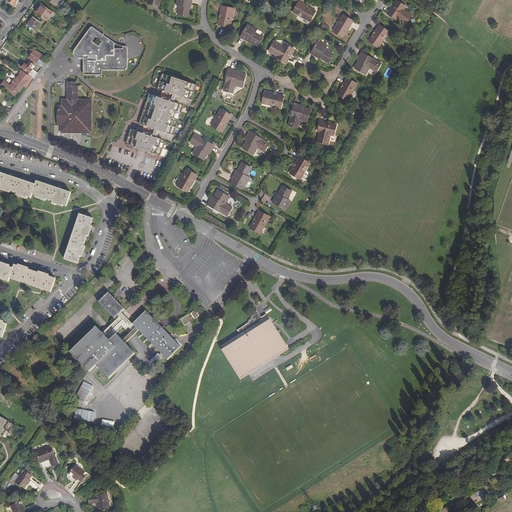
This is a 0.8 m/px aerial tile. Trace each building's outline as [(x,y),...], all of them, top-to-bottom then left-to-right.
[(180,3),(180,6),(178,14),(187,16),(190,7),(190,8),(192,0),(177,0),(177,2),(180,3)] [(402,9),(404,5),(396,0),(387,14),(392,17),(394,16),(397,18),(406,24),(412,15),(408,12),(407,13),(402,9)] [(315,11),(299,1),(293,12),(309,21),(315,11)] [(46,19),(53,11),(43,4),(36,12),(46,19)] [(230,27),(234,8),(222,6),(218,24),(230,27)] [(343,35),(353,19),(343,13),(333,29),(343,35)] [(34,31),(41,22),(33,17),(27,25),(34,31)] [(322,23),(319,28),(325,31),(328,26),(322,23)] [(253,31),(255,28),(247,24),(240,37),(249,42),(249,41),(258,45),(263,36),(255,32),(253,31)] [(379,48),(389,32),(380,25),(369,41),(379,48)] [(114,43),(92,27),(91,27),(90,27),(89,28),(73,49),(73,51),(72,52),(72,53),(73,54),(77,58),(83,58),(82,76),(101,76),(101,71),(124,71),(125,70),(126,71),(128,70),(127,69),(127,68),(127,61),(128,61),(128,59),(127,59),(127,50),(126,48),(128,46),(126,44),(124,46),(123,46),(123,48),(114,48),(114,43)] [(281,58),(280,59),(286,63),(293,50),(285,45),(283,48),(277,44),(278,43),(274,41),(269,50),(277,55),(281,58)] [(323,48),(325,45),(318,41),(310,54),(319,59),(320,58),(328,62),(333,53),(325,49),(323,48)] [(50,52),(46,48),(44,46),(42,49),(49,54),(50,52)] [(37,63),(43,55),(35,49),(29,57),(37,63)] [(376,62),(377,60),(362,51),(358,57),(360,58),(358,60),(354,67),(365,74),(369,67),(376,71),(380,65),(376,62)] [(29,73),(30,72),(35,65),(30,61),(27,65),(24,63),(21,67),(29,73)] [(229,87),(228,92),(235,94),(237,87),(244,88),(248,76),(241,74),(238,73),(238,71),(231,70),(227,87),(229,87)] [(172,141),(184,104),(190,106),(197,85),(164,73),(159,88),(164,89),(162,97),(151,94),(141,123),(146,125),(145,128),(141,126),(139,127),(138,130),(131,128),(126,143),(160,155),(166,139),(172,141)] [(25,86),(31,77),(29,75),(27,78),(24,82),(17,76),(15,79),(14,78),(11,81),(13,82),(10,85),(17,90),(18,91),(23,85),(25,86)] [(89,126),(90,100),(86,97),(77,96),(77,82),(74,82),(74,78),(65,77),(64,96),(63,96),(62,102),(60,102),(56,102),(56,120),(64,121),(71,129),(85,129),(89,126)] [(357,83),(347,77),(338,94),(348,100),(357,83)] [(17,90),(10,85),(4,80),(1,85),(14,95),(17,90)] [(281,106),(284,95),(266,91),(263,102),(281,106)] [(292,120),(291,125),(298,127),(299,119),(307,121),(310,108),(303,106),(300,106),(300,104),(293,102),(289,120),(292,120)] [(224,132),(234,116),(222,110),(213,126),(224,132)] [(329,131),(334,132),(336,123),(320,119),(318,126),(321,127),(320,131),(318,141),(329,143),(330,138),(328,138),(329,131)] [(64,121),(56,120),(56,121),(60,122),(60,128),(71,129),(64,121)] [(263,143),(265,140),(249,132),(246,137),(248,138),(246,141),(242,148),(254,154),(258,148),(264,151),(267,145),(263,143)] [(198,138),(195,136),(191,142),(197,146),(193,153),(205,160),(209,152),(210,150),(212,151),(215,146),(200,136),(198,138)] [(301,179),(310,162),(299,156),(290,173),(301,179)] [(245,177),(246,175),(251,167),(242,162),(238,170),(236,170),(232,179),(245,186),(249,179),(245,177)] [(188,192),(198,175),(187,169),(178,186),(188,192)] [(33,196),(36,186),(24,182),(12,178),(2,174),(0,178),(0,188),(32,199),(33,196)] [(36,186),(33,196),(68,207),(72,194),(60,190),(48,186),(38,182),(36,186)] [(286,201),(287,199),(292,190),(283,185),(278,194),(277,193),(272,202),(285,210),(289,203),(286,201)] [(225,212),(229,214),(233,207),(226,204),(230,197),(218,191),(215,197),(214,200),(212,199),(208,206),(224,214),(225,212)] [(260,234),(270,218),(259,212),(250,229),(260,234)] [(95,218),(81,214),(66,259),(80,263),(83,255),(92,229),(95,218)] [(12,278),(15,268),(3,264),(0,263),(0,278),(10,282),(12,278)] [(15,268),(12,278),(53,292),(58,278),(44,274),(23,267),(16,265),(15,268)] [(114,318),(118,314),(122,310),(124,308),(109,291),(98,301),(114,318)] [(120,316),(102,332),(105,336),(123,319),(126,323),(133,330),(123,339),(127,343),(141,331),(133,323),(122,310),(118,314),(120,316)] [(133,323),(141,331),(169,361),(182,349),(146,310),(133,323)] [(221,346),(240,377),(241,379),(242,378),(241,377),(247,374),(249,374),(250,373),(250,372),(256,368),(257,369),(257,368),(263,364),(265,364),(266,363),(272,359),(273,359),(273,358),(279,354),(280,355),(281,354),(281,353),(288,349),(289,350),(289,349),(272,323),(276,321),(266,314),(264,315),(262,317),(257,310),(251,319),(248,320),(248,322),(246,323),(246,324),(237,330),(238,331),(239,331),(241,333),(221,346)] [(195,319),(191,313),(181,320),(185,325),(195,319)] [(105,336),(102,332),(97,327),(70,352),(89,372),(96,366),(109,379),(136,354),(127,343),(123,339),(117,332),(126,323),(123,319),(105,336)] [(0,336),(4,337),(8,324),(0,321),(0,336)] [(150,361),(155,366),(164,357),(160,352),(150,361)] [(86,403),(94,385),(84,381),(76,399),(86,403)] [(95,421),(96,410),(76,409),(75,420),(95,421)] [(0,437),(2,435),(7,438),(15,425),(0,415),(0,437)] [(59,463),(51,445),(36,452),(41,463),(49,459),(52,466),(59,463)] [(69,475),(77,481),(78,480),(82,483),(88,475),(76,466),(69,475)] [(29,474),(30,471),(27,469),(25,471),(24,470),(15,482),(25,489),(31,481),(30,480),(32,476),(31,475),(29,474)] [(488,497),(483,489),(471,497),(475,504),(488,497)] [(102,511),(110,511),(107,494),(88,497),(89,504),(96,503),(97,511),(102,511)] [(470,503),(466,496),(453,503),(458,511),(470,503)] [(25,510),(21,501),(17,502),(15,503),(10,506),(12,511),(23,511),(25,510)]
